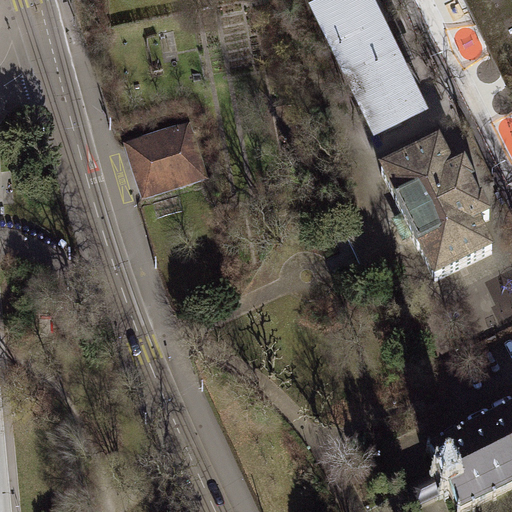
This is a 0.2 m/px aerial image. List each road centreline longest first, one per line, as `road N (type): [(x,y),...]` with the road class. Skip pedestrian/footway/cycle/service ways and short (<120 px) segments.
road 1 (tertiary): [(216,511),(125,296),(55,59)]
road 2 (trunk): [(0,256),(220,0)]
road 3 (trunk): [(183,0),(0,217)]
